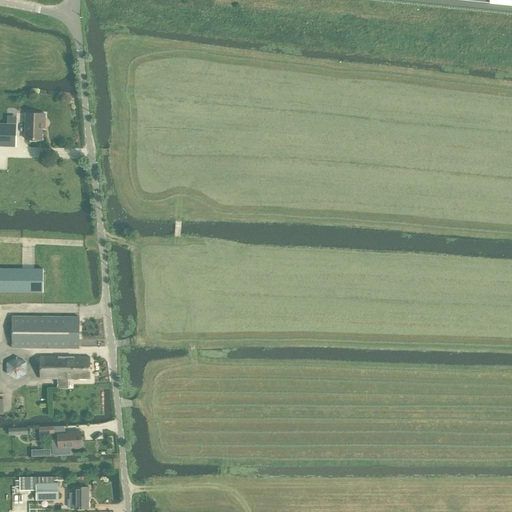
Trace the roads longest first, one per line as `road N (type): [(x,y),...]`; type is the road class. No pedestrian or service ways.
road 1 (tertiary): [(127,511),(74,15)]
road 2 (track): [(110,345),(190,341),(181,279),(132,244),(100,233)]
road 3 (track): [(190,341),(224,482),(249,511)]
road 4 (track): [(181,279),(178,216),(118,151),(91,152)]
